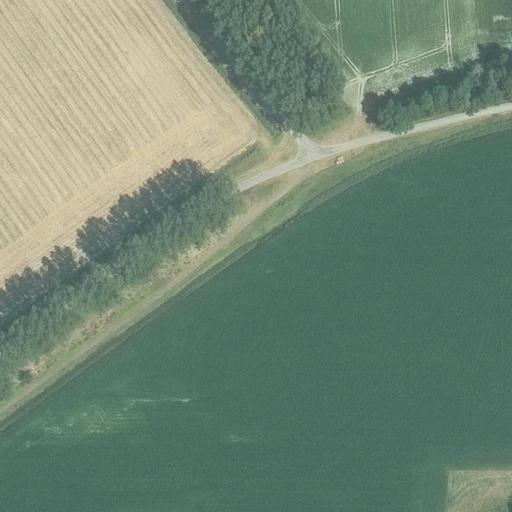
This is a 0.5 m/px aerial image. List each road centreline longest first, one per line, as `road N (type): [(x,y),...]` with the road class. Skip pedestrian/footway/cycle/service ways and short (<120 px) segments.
road 1 (track): [(311,157),(275,198),(159,295),(0,411)]
road 2 (unclassified): [(0,354),(189,220),(311,157)]
road 3 (unclassified): [(511,107),(311,157)]
road 4 (unclassified): [(311,157),(186,0)]
